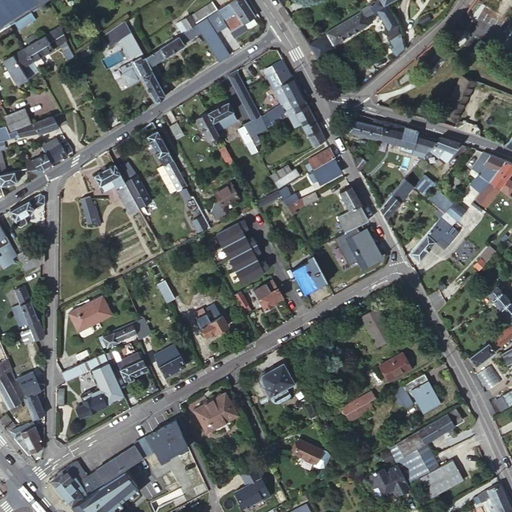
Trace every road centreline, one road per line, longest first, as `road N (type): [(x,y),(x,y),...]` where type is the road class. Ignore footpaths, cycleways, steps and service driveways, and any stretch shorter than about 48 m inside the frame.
road 1 (residential): [(399,267),(50,464)]
road 2 (residential): [(50,464),(50,174)]
road 3 (residential): [(50,174),(281,31)]
road 4 (residential): [(399,267),(511,480)]
road 5 (residential): [(315,89),(399,267)]
road 6 (residential): [(511,154),(349,105)]
road 7 (residential): [(349,105),(462,0)]
